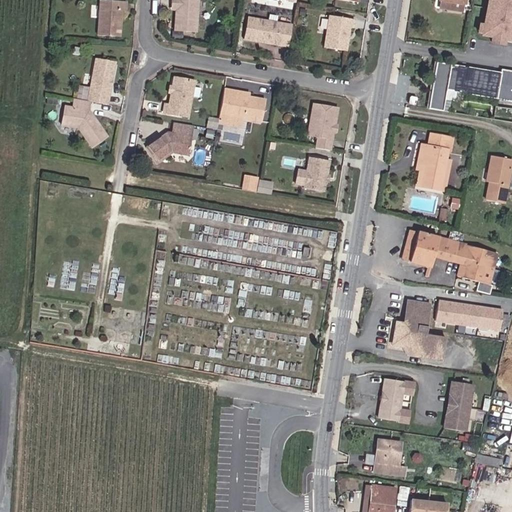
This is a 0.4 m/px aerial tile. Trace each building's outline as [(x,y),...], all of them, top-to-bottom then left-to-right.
[(128,2),(105,0),(101,0),(99,35),(123,36),(124,12),(128,12),(128,2)] [(200,0),(173,0),(173,10),(177,11),(176,30),(198,32),(200,0)] [(441,0),(440,6),(467,12),(467,0),(441,0)] [(511,0),(488,0),(484,24),(480,23),(478,34),(492,38),(491,43),(505,45),(507,39),(511,40),(511,0)] [(356,20),(330,15),(324,47),(349,51),(352,28),(355,28),(356,20)] [(286,22),(249,16),(246,40),(283,48),(286,22)] [(116,62),(96,59),(89,100),(91,101),(109,104),(116,62)] [(511,72),(503,71),(435,61),(428,109),(495,120),(499,98),(511,100),(511,72)] [(195,79),(173,76),(170,103),(165,101),(163,114),(190,119),(195,79)] [(226,87),(219,118),(219,124),(243,129),(244,119),(263,124),(266,99),(250,96),(251,92),(226,87)] [(91,101),(74,98),(74,107),(66,106),(62,125),(79,127),(93,148),(109,136),(91,109),(91,101)] [(339,107),(313,103),(309,135),(318,137),(318,148),(333,150),(339,107)] [(219,124),(219,118),(210,116),(208,128),(218,130),(219,124)] [(169,131),(147,146),(158,164),(174,153),(189,156),(194,126),(175,123),(173,132),(169,131)] [(455,136),(430,131),(428,144),(423,144),(416,169),(420,171),(416,187),(446,194),(454,160),(450,159),(455,136)] [(511,174),(511,158),(491,155),(486,181),(489,182),(488,199),(507,203),(511,174)] [(330,161),(310,157),(308,169),(298,168),(297,186),(327,190),(330,161)] [(260,179),(245,175),(243,190),(259,193),(260,179)] [(439,235),(419,230),(418,231),(410,229),(402,259),(411,261),(411,263),(431,268),(433,258),(461,264),(459,275),(491,284),(498,253),(439,235)] [(432,302),(408,300),(405,322),(396,321),(394,346),(403,346),(411,356),(445,361),(448,336),(428,333),(432,302)] [(504,311),(439,301),(436,323),(501,333),(504,311)] [(416,382),(385,378),(378,418),(409,425),(411,410),(403,408),(404,396),(415,397),(416,382)] [(474,384),(452,381),(445,428),(468,431),(474,384)] [(405,442),(377,438),(374,472),(408,477),(409,466),(401,465),(405,442)] [(396,511),(398,489),(368,486),(365,511),(396,511)] [(449,511),(450,505),(413,501),(411,511),(449,511)]
